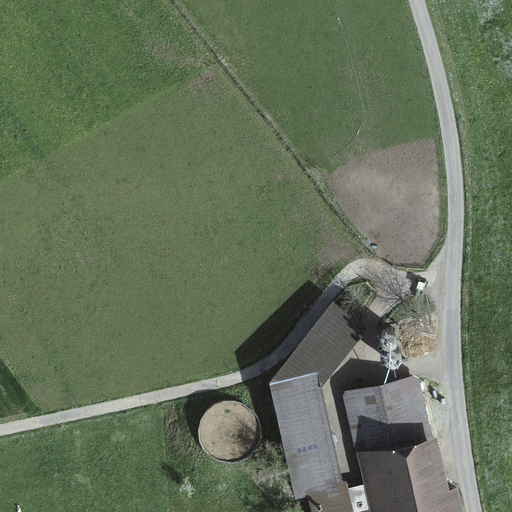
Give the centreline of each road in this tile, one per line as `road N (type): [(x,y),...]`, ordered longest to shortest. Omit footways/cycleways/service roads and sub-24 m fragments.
road 1 (unclassified): [(477,511),(454,393),(450,129),(419,0)]
road 2 (track): [(455,276),(410,283),(358,265),(257,366),(0,430)]
road 3 (track): [(355,471),(335,376),(395,279)]
